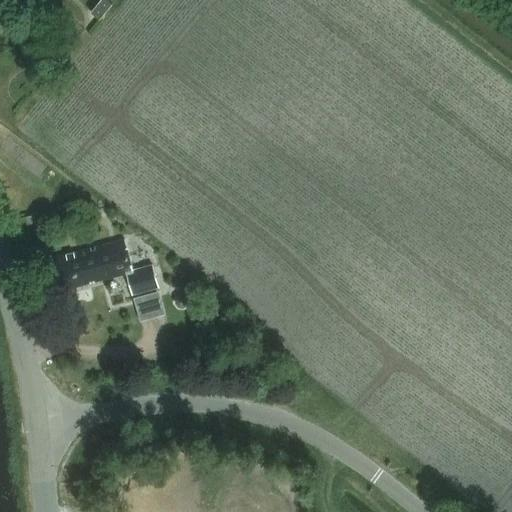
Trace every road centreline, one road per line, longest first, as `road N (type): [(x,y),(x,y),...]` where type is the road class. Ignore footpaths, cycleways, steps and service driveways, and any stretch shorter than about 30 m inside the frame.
road 1 (unclassified): [(34,418),(191,404),(259,415),(322,441),(419,511)]
road 2 (tertiary): [(34,418),(0,255)]
